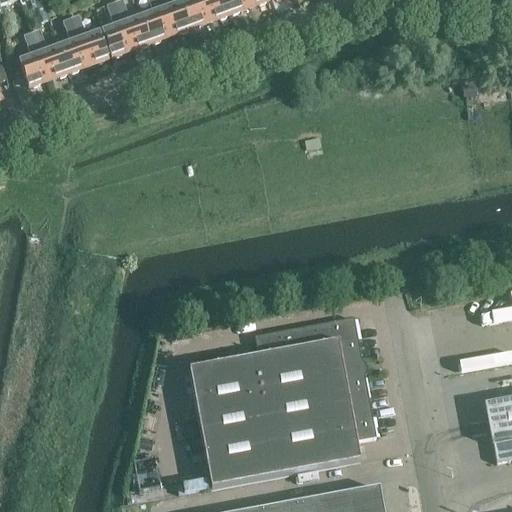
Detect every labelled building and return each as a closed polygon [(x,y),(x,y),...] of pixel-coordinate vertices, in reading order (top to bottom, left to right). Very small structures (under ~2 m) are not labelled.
[(147,0),(152,15),(141,19),(151,48),(171,41),(155,0),(147,0)] [(164,0),(155,0),(171,41),(190,34),(180,5),(168,9),(164,0)] [(190,0),(191,1),(180,5),(190,34),(210,26),(200,0),(190,0)] [(200,0),(210,26),(230,19),(222,0),(200,0)] [(222,0),(230,19),(249,12),(244,0),(222,0)] [(244,0),(249,12),(264,7),(266,3),(268,3),(267,0),(244,0)] [(122,3),(114,7),(131,55),(151,48),(141,19),(129,23),(122,3)] [(131,55),(114,7),(106,9),(114,29),(101,33),(111,60),(113,59),(116,61),(131,55)] [(78,19),(71,22),(88,71),(104,65),(105,62),(107,61),(98,35),(86,39),(78,19)] [(70,45),(58,49),(69,78),(88,71),(71,22),(63,25),(70,45)] [(39,34),(31,37),(49,85),(69,78),(58,49),(46,53),(39,34)] [(49,85),(31,37),(24,39),(31,59),(19,64),(28,90),(30,89),(33,91),(49,85)] [(376,442),(354,322),(254,341),(258,360),(189,373),(211,493),(360,465),(357,445),(376,442)] [(493,447),(496,467),(511,464),(511,403),(483,408),(491,448),(493,447)] [(382,511),(379,491),(339,499),(341,511),(382,511)] [(341,511),(339,499),(300,506),(300,511),(341,511)]
